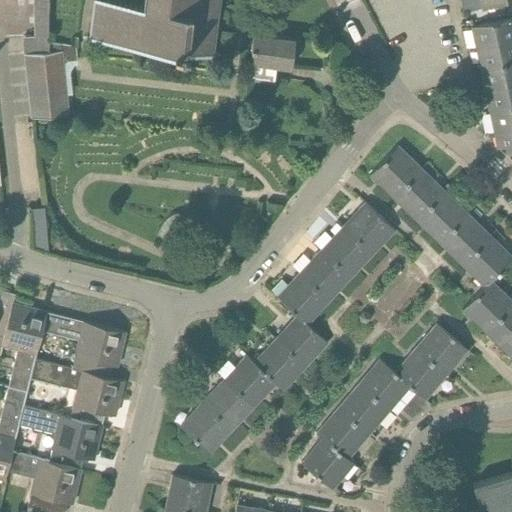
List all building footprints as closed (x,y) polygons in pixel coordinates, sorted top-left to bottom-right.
[(33,0),(35,36),(33,36),(48,41),(47,0),(33,0)] [(142,0),(142,5),(102,0),(93,0),(88,39),(213,55),(219,0),(142,0)] [(460,0),(463,12),(487,7),(507,3),(506,0),(460,0)] [(476,48),(511,40),(511,18),(471,27),(476,48)] [(294,39),(252,34),(247,76),(273,79),(274,78),(273,78),(273,77),(275,64),(291,66),(294,39)] [(48,48),(48,41),(33,36),(22,37),(30,118),(68,114),(64,76),(62,76),(59,47),(48,48)] [(511,40),(476,48),(480,69),(511,62),(511,40)] [(62,76),(64,76),(66,76),(65,71),(65,61),(77,60),(76,46),(59,47),(62,76)] [(485,91),(511,84),(511,62),(480,69),(485,91)] [(511,84),(485,91),(489,112),(511,107),(511,84)] [(511,107),(489,112),(494,133),(511,129),(511,107)] [(511,129),(494,133),(497,148),(506,146),(507,153),(511,151),(511,129)] [(377,181),(393,196),(417,170),(418,171),(421,169),(408,156),(406,158),(395,149),(398,146),(397,145),(369,174),(377,182),(377,181)] [(428,181),(418,171),(417,170),(393,196),(392,197),(400,204),(400,203),(416,218),(440,192),(441,193),(444,191),(431,178),(428,181)] [(423,226),(438,241),(464,215),(465,216),(467,213),(454,201),(451,203),(441,193),(440,192),(416,218),(415,219),(422,227),(423,226)] [(355,218),(346,228),(345,229),(371,253),(371,254),(379,246),(378,246),(381,242),(393,230),(394,231),(394,230),(365,202),(353,215),(355,218)] [(34,246),(49,246),(48,205),(33,206),(34,246)] [(486,237),(487,238),(490,236),(477,223),(475,225),(465,216),(464,215),(438,241),(445,249),(446,248),(461,263),(486,237)] [(356,269),(371,253),(345,229),(346,228),(343,225),(331,239),(333,241),(324,251),(323,252),(349,277),(349,278),(357,270),(356,269)] [(469,270),(485,285),(487,282),(488,283),(511,258),(511,257),(500,245),(497,248),(487,238),(486,237),(461,263),(461,264),(468,271),(469,270)] [(334,292),(349,277),(323,252),(324,251),(321,249),(309,262),(311,264),(302,274),(301,275),(327,300),(327,301),(335,293),(334,292)] [(277,295),(276,296),(297,316),(297,315),(306,323),(313,316),(312,316),(319,308),(327,300),(301,275),(302,274),(299,272),(287,285),(289,288),(280,298),(277,295)] [(487,282),(485,285),(461,309),(469,316),(470,316),(485,330),(510,304),(511,306),(511,304),(511,301),(501,291),(498,293),(488,283),(487,282)] [(29,379),(35,358),(41,332),(46,312),(11,303),(9,313),(0,310),(0,350),(1,346),(17,350),(7,386),(26,391),(29,379)] [(493,338),(508,353),(511,348),(511,306),(510,304),(485,330),(484,331),(492,339),(493,338)] [(116,366),(125,331),(46,312),(41,332),(78,341),(72,367),(71,367),(103,375),(106,364),(116,366)] [(327,342),(306,323),(297,315),(297,316),(285,328),(288,330),(278,340),(277,341),(303,366),(304,367),(311,359),(311,358),(323,345),(325,342),(326,343),(327,342)] [(443,371),(442,372),(445,375),(457,361),(454,359),(456,356),(463,348),(466,350),(467,349),(436,323),(429,331),(430,332),(422,340),(416,348),(443,371)] [(298,372),(303,366),(277,341),(278,340),(276,338),(263,351),(266,354),(256,364),(255,365),(274,382),(282,390),(289,382),(298,372)] [(409,356),(395,372),(407,383),(406,384),(424,399),(436,385),(433,383),(442,372),(443,371),(416,348),(415,347),(408,355),(409,356)] [(224,379),(252,406),(253,407),(260,399),(259,398),(274,382),(255,365),(256,364),(246,355),(234,368),(236,370),(234,373),(227,380),(224,378),(224,379)] [(72,367),(35,358),(29,379),(75,391),(68,417),(101,425),(102,424),(101,424),(104,413),(114,415),(123,380),(103,375),(71,367),(72,367)] [(373,367),(359,384),(387,406),(386,408),(388,410),(400,397),(397,394),(406,384),(407,383),(395,372),(379,359),(372,367),(373,367)] [(237,421),(252,406),(224,379),(212,391),(214,393),(205,404),(204,405),(230,429),(231,430),(238,422),(237,421)] [(365,432),(367,434),(379,421),(376,419),(386,408),(387,406),(359,384),(358,383),(351,391),(352,392),(338,408),(365,432)] [(22,406),(26,391),(7,386),(0,412),(0,478),(5,480),(6,471),(11,453),(10,452),(17,425),(22,406)] [(215,445),(230,429),(204,405),(205,404),(202,401),(190,414),(192,417),(187,422),(183,427),(180,425),(179,425),(209,453),(216,445),(215,445)] [(68,418),(22,406),(17,425),(54,435),(51,449),(50,449),(47,461),(80,469),(83,457),(93,459),(101,425),(68,417),(68,418)] [(316,432),(322,438),(347,459),(347,458),(358,445),(356,443),(365,432),(338,408),(337,407),(330,415),(331,416),(317,432),(316,432)] [(353,463),(347,458),(347,459),(322,438),(315,445),(316,446),(302,462),(302,461),(301,462),(331,489),(343,475),(341,472),(345,467),(348,469),(352,464),(353,463)] [(72,504),(80,469),(47,461),(46,462),(11,453),(6,471),(33,478),(24,511),(58,511),(60,508),(62,501),(72,504)] [(511,511),(511,472),(472,484),(472,485),(473,485),(477,497),(481,510),(474,511),(511,511)] [(166,506),(195,511),(204,511),(208,497),(205,497),(206,490),(208,483),(211,483),(211,482),(171,475),(169,485),(170,485),(166,506)]
